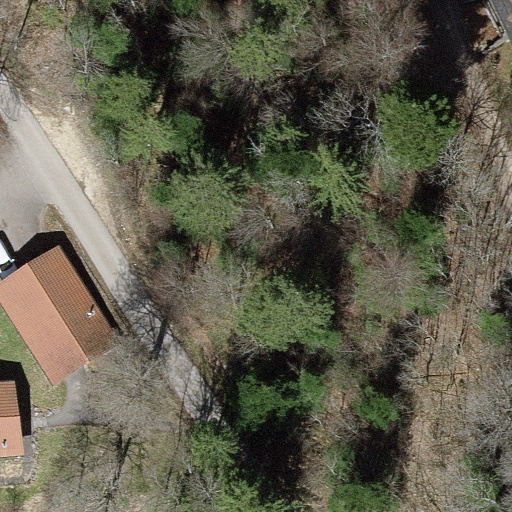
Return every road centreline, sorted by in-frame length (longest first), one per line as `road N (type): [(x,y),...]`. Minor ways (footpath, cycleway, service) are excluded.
road 1 (residential): [(281,511),(0,103)]
road 2 (residential): [(511,215),(429,0)]
